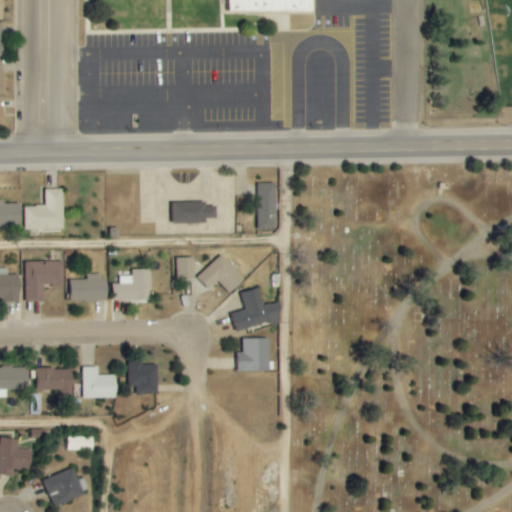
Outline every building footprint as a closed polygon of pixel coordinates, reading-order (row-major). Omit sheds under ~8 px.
[(315,12),(315,0),(229,0),(229,12),(315,12)] [(258,230),(275,230),(274,183),(257,184),(258,230)] [(25,230),(64,230),(63,189),(44,190),(45,207),(25,207),(25,230)] [(0,227),(20,228),(21,204),(0,203),(0,227)] [(172,225),(206,224),(206,220),(216,219),(216,208),(207,208),(207,203),(172,203),(172,225)] [(230,289),(242,278),(221,256),(197,277),(209,290),(220,279),(230,289)] [(176,280),(195,279),(194,258),(176,258),(176,280)] [(24,263),(25,302),(43,302),(43,285),(63,285),(63,262),(24,263)] [(151,270),(132,270),(132,276),(119,276),(119,285),(113,285),(113,302),(151,301),(151,270)] [(86,280),(69,281),(70,303),(106,302),(105,274),(86,275),(86,280)] [(0,300),(19,300),(19,275),(0,275),(0,300)] [(225,314),(229,331),(276,320),(272,303),(259,306),(255,288),(236,292),(241,310),(225,314)] [(238,338),(238,354),(231,353),(230,371),(264,372),(265,339),(238,338)] [(154,364),(129,365),(130,395),(155,393),(154,364)] [(0,367),(0,397),(5,398),(5,389),(26,389),(26,368),(0,367)] [(82,400),(116,399),(116,375),(98,376),(98,367),(81,368),(82,400)] [(35,390),(60,390),(60,396),(72,396),(72,369),(35,369),(35,390)] [(19,441),(0,438),(0,475),(12,477),(13,471),(22,472),(23,464),(31,466),(33,451),(17,449),(19,441)] [(94,438),(65,438),(65,451),(93,451),(94,438)] [(43,481),(53,505),(84,492),(78,478),(73,480),(70,470),(43,481)]
